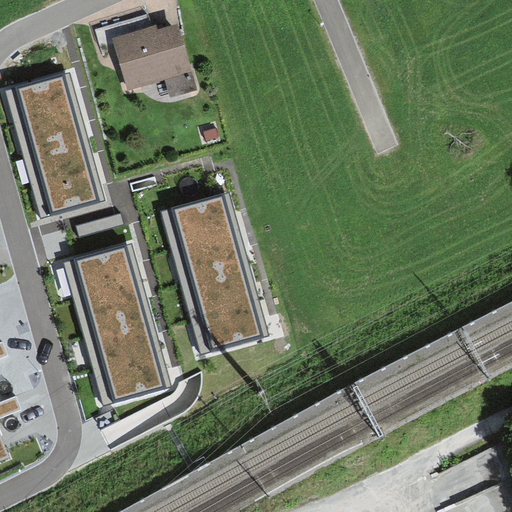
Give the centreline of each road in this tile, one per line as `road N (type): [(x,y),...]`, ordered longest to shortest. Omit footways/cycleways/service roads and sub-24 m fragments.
road 1 (residential): [(0,493),(67,451),(69,436),(0,174)]
road 2 (track): [(329,511),(511,419)]
road 3 (residential): [(326,0),(386,144)]
